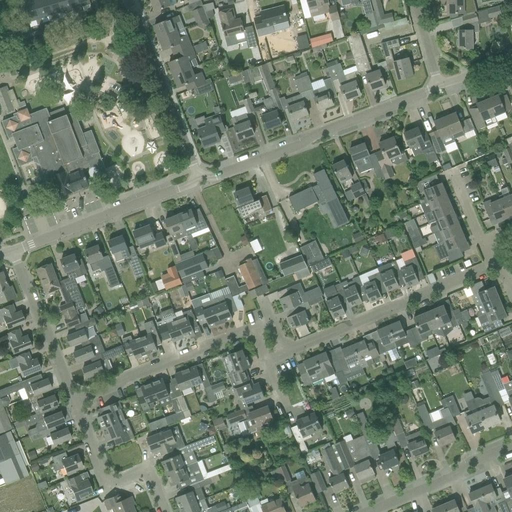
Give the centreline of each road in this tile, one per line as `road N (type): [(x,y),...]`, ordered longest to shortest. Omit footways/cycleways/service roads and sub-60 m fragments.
road 1 (residential): [(198,180),(436,86)]
road 2 (residential): [(283,354),(500,261)]
road 3 (residential): [(11,250),(198,180)]
road 4 (residential): [(198,180),(128,0)]
road 5 (residential): [(254,329),(75,401)]
road 6 (residential): [(75,401),(11,250)]
road 7 (residential): [(165,511),(146,474),(103,474),(75,401)]
road 8 (residential): [(367,511),(511,445)]
